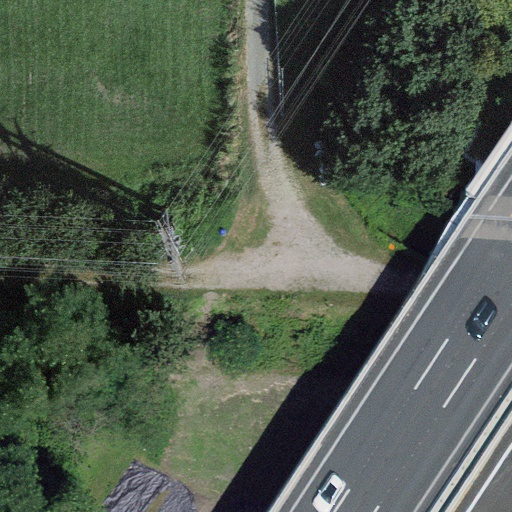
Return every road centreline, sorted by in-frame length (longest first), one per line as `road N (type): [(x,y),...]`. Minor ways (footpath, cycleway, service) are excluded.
road 1 (track): [(0,272),(511,287)]
road 2 (track): [(256,0),(266,148),(281,190),(341,279)]
road 3 (motorway): [(511,265),(349,511)]
